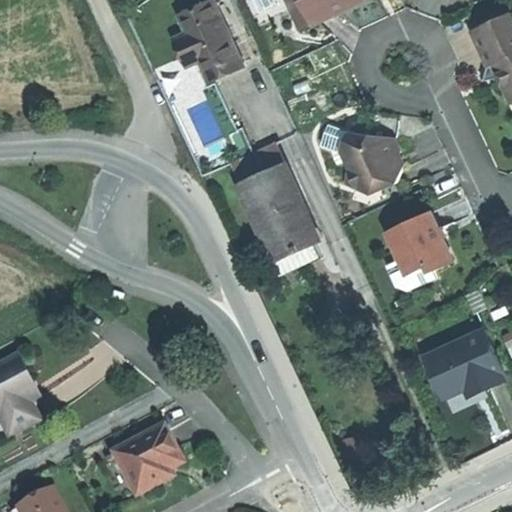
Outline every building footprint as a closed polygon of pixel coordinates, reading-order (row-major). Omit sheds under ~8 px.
[(244,61),(216,0),(208,0),(181,12),(190,31),(196,45),(202,58),(211,76),(244,61)] [(289,0),(302,27),(315,21),(305,0),(289,0)] [(305,0),(315,21),(344,8),(361,0),(305,0)] [(511,16),(511,14),(474,31),(490,66),(495,63),(502,78),(511,99),(511,16)] [(188,64),(202,58),(196,45),(190,31),(176,37),(188,64)] [(343,152),(349,132),(328,125),(321,145),(343,152)] [(369,135),(349,132),(343,152),(342,154),(349,171),(345,184),(374,194),(396,184),(404,166),(398,156),(401,149),(396,139),(389,143),(386,137),(369,135)] [(242,183),(288,161),(279,141),(233,161),(242,183)] [(266,237),(275,258),(293,250),(295,250),(301,263),(322,253),(298,198),(303,195),(288,161),(242,183),(266,237)] [(390,230),(403,257),(416,287),(440,276),(437,269),(457,260),(444,234),(433,210),(390,230)] [(293,250),(275,258),(282,274),(323,255),(322,253),(301,263),(295,250),(293,250)] [(411,289),(416,287),(403,257),(389,264),(399,285),(411,289)] [(489,307),(480,289),(467,295),(476,314),(489,307)] [(488,328),(429,355),(447,395),(470,384),(474,393),(490,386),(507,378),(503,368),(506,367),(488,328)] [(22,355),(0,366),(0,418),(3,417),(13,435),(44,418),(34,400),(44,395),(34,377),(22,355)] [(122,452),(139,485),(190,459),(172,426),(122,452)] [(365,435),(344,439),(348,461),(370,456),(365,435)] [(190,459),(139,485),(143,493),(168,480),(194,467),(190,459)] [(74,511),(60,487),(14,511),(74,511)]
